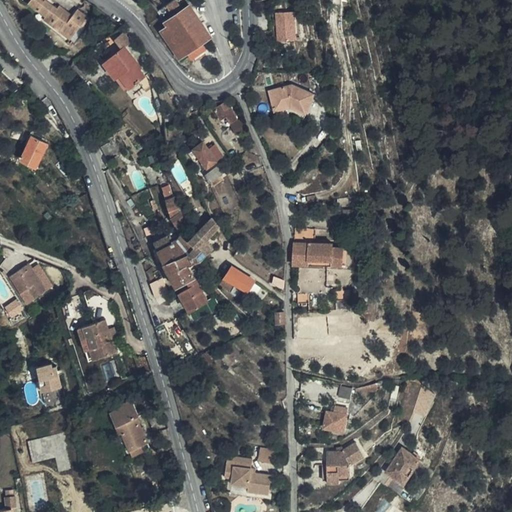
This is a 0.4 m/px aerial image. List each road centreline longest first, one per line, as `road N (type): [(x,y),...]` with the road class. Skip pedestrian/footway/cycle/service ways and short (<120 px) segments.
road 1 (tertiary): [(198,511),(82,135),(0,21)]
road 2 (residential): [(294,511),(285,226),(234,82)]
road 3 (tertiary): [(104,0),(184,85),(210,91),(234,82)]
